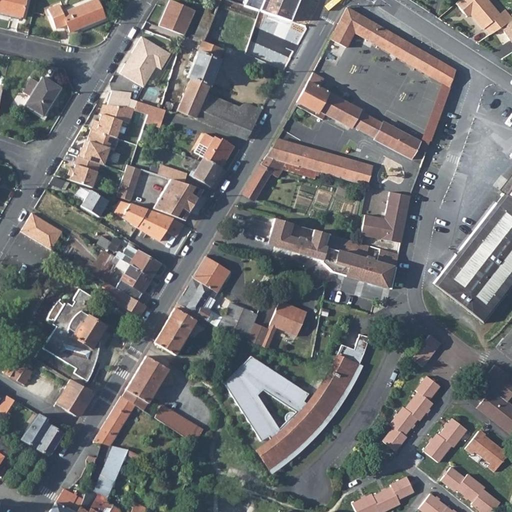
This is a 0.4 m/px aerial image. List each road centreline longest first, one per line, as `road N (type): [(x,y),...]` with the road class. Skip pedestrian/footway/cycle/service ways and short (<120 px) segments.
road 1 (tertiary): [(337,0),(84,435)]
road 2 (residential): [(490,70),(433,209),(414,292),(420,314),(451,343),(449,388),(400,461),(353,485)]
road 3 (residential): [(381,0),(490,70)]
